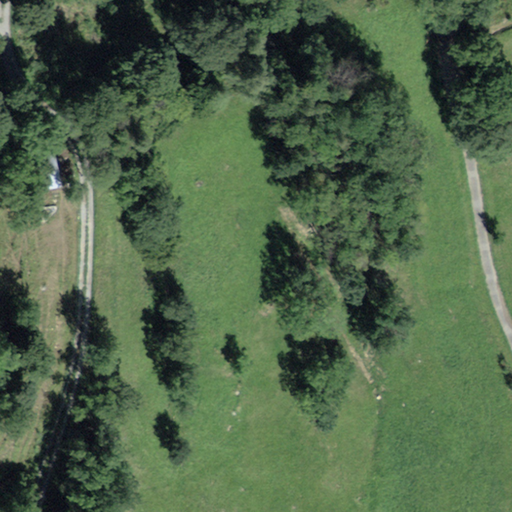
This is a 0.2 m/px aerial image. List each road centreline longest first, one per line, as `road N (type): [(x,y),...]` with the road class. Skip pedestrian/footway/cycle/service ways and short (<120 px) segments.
road 1 (track): [(0,40),(19,83),(78,140),(86,178),(86,312),(62,436)]
road 2 (residential): [(511,344),(437,40)]
